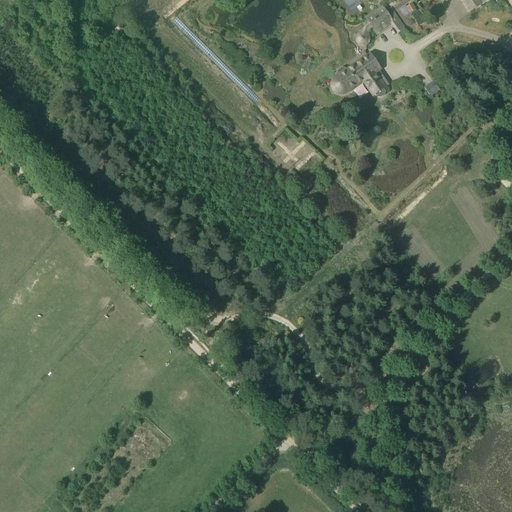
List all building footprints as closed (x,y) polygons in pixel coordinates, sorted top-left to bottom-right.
[(463,0),(470,12),(490,0),(463,0)] [(357,38),(357,40),(357,42),(358,44),(359,45),(360,46),(363,47),(364,47),(366,47),(368,47),(369,46),(370,45),(371,43),(372,41),(372,39),(372,37),(370,35),(370,34),(371,32),(371,31),(372,30),(375,28),(379,35),(393,25),(399,35),(407,29),(392,8),(388,11),(384,6),(366,18),(371,22),(369,23),(366,25),(365,27),(364,30),(363,32),(362,33),(359,34),(358,36),(357,38)] [(413,15),(421,12),(419,6),(411,8),(413,15)] [(421,12),(416,18),(425,25),(430,19),(421,12)] [(333,84),(333,86),(333,88),(334,90),(335,92),(336,93),(338,95),(340,96),(341,96),(343,97),(347,96),(350,95),(351,94),(351,93),(351,92),(366,81),(376,97),(378,96),(379,97),(383,98),(387,96),(388,92),(387,91),(390,89),(381,77),(386,74),(383,69),(384,68),(374,54),(349,70),(348,68),(344,68),(340,71),(339,74),(340,75),(337,77),(336,78),(335,80),(333,82),(333,84)] [(422,109),(428,111),(431,105),(426,102),(422,109)] [(429,122),(426,131),(434,134),(438,125),(429,122)] [(373,160),(363,166),(368,175),(378,170),(373,160)]
